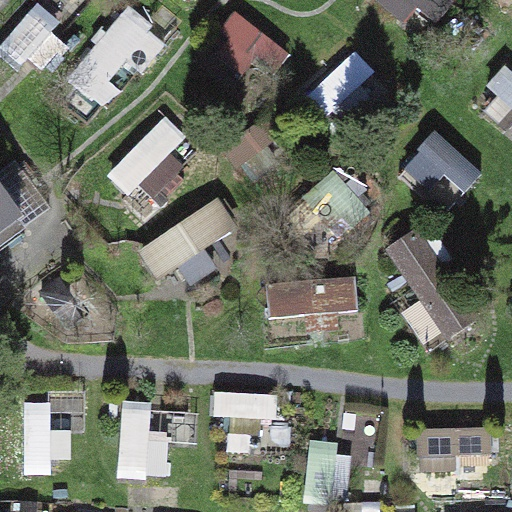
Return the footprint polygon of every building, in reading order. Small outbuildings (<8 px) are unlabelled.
[(380,0),(415,24),(431,0),(380,0)] [(511,0),(503,0),(511,14),(511,0)] [(37,76),(75,45),(42,4),(3,35),(37,76)] [(235,16),(220,50),(279,76),(294,41),(235,16)] [(511,65),(509,63),(488,86),(511,108),(511,65)] [(106,178),(151,219),(210,154),(165,113),(106,178)] [(461,206),(485,163),(430,132),(405,174),(461,206)] [(0,268),(44,239),(0,175),(0,268)] [(141,241),(154,270),(238,230),(224,202),(141,241)] [(394,242),(442,339),(485,317),(437,221),(394,242)] [(358,276),(270,281),(271,313),(360,309),(358,276)] [(219,387),(216,411),(276,416),(278,392),(219,387)] [(81,391),(26,390),(26,466),(81,466),(81,391)] [(170,441),(200,442),(200,403),(122,402),(121,475),(170,476),(170,441)] [(421,426),(424,470),(497,466),(495,423),(421,426)] [(309,494),(348,498),(354,444),(315,440),(309,494)]
